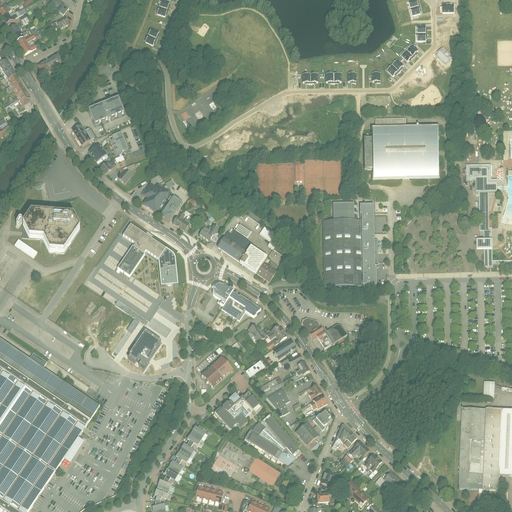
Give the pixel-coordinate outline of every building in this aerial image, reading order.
[(56,0),(44,0),(62,16),(67,10),(56,0)] [(408,0),(413,16),(421,14),(416,0),(408,0)] [(169,4),(162,2),(157,16),(165,18),(169,4)] [(454,5),(442,5),(442,14),(454,14),(454,5)] [(5,8),(0,10),(0,16),(5,25),(17,18),(14,14),(9,16),(5,8)] [(55,33),(58,31),(69,26),(65,18),(51,25),(55,33)] [(17,26),(8,30),(14,42),(23,37),(17,26)] [(426,42),(426,26),(416,26),(417,42),(426,42)] [(159,32),(151,29),(145,43),(153,46),(159,32)] [(17,43),(24,57),(37,50),(32,41),(36,40),(33,35),(17,43)] [(408,63),(419,52),(413,46),(402,57),(408,63)] [(444,50),(437,57),(445,65),(452,58),(444,50)] [(32,105),(2,52),(0,52),(0,70),(22,110),(32,105)] [(61,64),(57,56),(38,67),(43,75),(61,64)] [(394,78),(405,67),(399,61),(388,72),(394,78)] [(302,84),(318,83),(317,74),(301,75),(302,84)] [(326,84),(342,83),(341,74),(325,75),(326,84)] [(348,83),(357,83),(356,75),(348,75),(348,83)] [(372,75),(372,83),(381,83),(381,75),(372,75)] [(17,104),(15,100),(12,101),(11,98),(8,99),(10,103),(4,106),(5,109),(17,104)] [(124,113),(118,99),(88,111),(94,126),(124,113)] [(356,99),(346,99),(346,112),(356,112),(356,99)] [(372,171),(373,180),(439,179),(438,128),(406,128),(406,119),(375,120),(375,129),(372,129),(372,140),(364,140),(364,171),(372,171)] [(79,132),(73,135),(83,151),(97,141),(91,132),(85,135),(82,130),(79,132)] [(123,134),(112,138),(119,154),(129,150),(123,134)] [(95,148),(88,154),(97,164),(107,156),(110,154),(108,151),(105,152),(99,145),(95,148)] [(105,164),(100,168),(104,175),(116,167),(113,163),(107,167),(105,164)] [(489,166),(466,167),(466,182),(474,181),(474,194),(479,194),(480,241),(477,241),(477,246),(477,250),(483,250),(483,268),(493,268),(493,265),(506,265),(507,272),(511,271),(511,261),(493,262),(492,246),(492,229),(488,229),(488,194),(495,194),(495,189),(495,187),(495,182),(489,182),(489,166)] [(123,171),(117,179),(124,185),(131,177),(123,171)] [(171,181),(165,184),(169,189),(175,186),(171,181)] [(149,187),(146,192),(162,203),(168,194),(163,190),(162,192),(158,190),(157,192),(149,187)] [(172,198),(160,217),(171,224),(179,212),(183,206),(172,198)] [(198,208),(196,205),(198,204),(194,198),(190,201),(196,210),(198,208)] [(362,221),(322,222),(323,288),(364,287),(364,283),(377,283),(376,266),(375,266),(374,221),(374,203),(360,203),(360,212),(362,212),(362,221)] [(179,212),(171,224),(184,232),(192,220),(179,212)] [(16,228),(17,227),(19,224),(21,224),(20,232),(20,236),(20,239),(27,239),(41,240),(47,253),(62,254),(76,232),(68,217),(54,216),(50,216),(46,215),(21,214),(21,223),(20,223),(19,222),(19,221),(18,221),(17,221),(14,225),(14,226),(15,227),(16,228)] [(204,228),(214,220),(212,217),(202,225),(204,228)] [(130,225),(123,236),(135,245),(117,270),(129,277),(146,252),(158,259),(161,287),(178,286),(176,260),(176,258),(175,256),(174,254),(172,253),(130,225)] [(203,230),(198,238),(208,245),(218,230),(213,226),(209,233),(203,230)] [(228,232),(216,250),(268,284),(277,271),(264,263),(267,259),(250,248),(253,244),(247,239),(251,233),(240,226),(235,233),(233,231),(231,235),(228,232)] [(264,228),(259,235),(270,242),(268,246),(273,250),(280,240),(264,228)] [(18,240),(14,246),(33,259),(37,253),(18,240)] [(223,307),(221,310),(239,322),(245,313),(253,318),(257,316),(255,316),(261,311),(240,297),(239,298),(233,294),(233,293),(224,286),(222,286),(220,285),(218,285),(216,286),(215,286),(213,288),(211,289),(214,291),(213,293),(213,294),(213,296),(215,297),(221,302),(219,305),(223,307)] [(125,314),(129,309),(119,302),(115,306),(125,314)] [(306,319),(301,323),(313,342),(317,339),(325,335),(317,323),(306,319)] [(249,330),(258,344),(264,340),(255,326),(249,330)] [(276,346),(287,338),(279,327),(266,335),(270,341),(275,337),(277,340),(274,342),(276,346)] [(325,335),(317,339),(324,350),(347,336),(341,327),(337,327),(325,335)] [(144,369),(161,343),(145,333),(128,359),(144,369)] [(0,511),(29,511),(56,473),(64,461),(70,465),(81,448),(77,444),(101,408),(44,370),(48,364),(32,354),(28,360),(0,341),(0,511)] [(289,356),(296,352),(290,342),(283,346),(289,356)] [(236,343),(230,348),(234,352),(240,347),(236,343)] [(345,363),(340,354),(330,359),(335,368),(345,363)] [(304,363),(299,355),(288,362),(292,370),(297,367),(304,363)] [(222,360),(202,378),(212,389),(232,371),(222,360)] [(260,362),(245,373),(250,380),(265,369),(260,362)] [(301,374),(302,377),(309,373),(304,363),(297,367),(301,374)] [(280,378),(260,388),(266,398),(283,389),(303,379),(302,377),(301,374),(283,383),(280,378)] [(495,383),(484,383),(483,400),(494,400),(495,383)] [(320,395),(316,388),(311,391),(313,395),(310,397),(311,400),(320,395)] [(279,419),(290,414),(286,405),(290,402),(283,389),(266,398),(276,411),(274,413),(279,419)] [(222,410),(215,417),(230,433),(237,427),(240,430),(247,423),(245,420),(253,413),(256,416),(264,409),(249,392),(240,401),(234,395),(228,401),(229,402),(221,409),(222,410)] [(327,405),(323,397),(313,403),(310,405),(314,412),(327,405)] [(511,412),(462,410),(458,490),(499,492),(499,477),(511,477),(511,412)] [(324,414),(313,422),(322,433),(324,432),(326,427),(329,424),(327,421),(330,419),(324,414)] [(249,434),(244,441),(280,463),(288,467),(295,462),(295,460),(303,454),(271,416),(262,422),(259,425),(252,431),(249,434)] [(304,426),(295,434),(307,448),(308,447),(311,451),(318,445),(314,442),(316,440),(304,426)] [(356,439),(342,426),(337,440),(343,444),(345,439),(351,444),(356,439)] [(166,477),(163,483),(161,482),(154,496),(157,497),(154,503),(155,508),(151,509),(152,511),(165,511),(164,506),(160,507),(159,503),(161,499),(165,501),(172,486),(167,484),(170,480),(174,483),(183,469),(179,467),(181,463),(185,465),(194,452),(191,450),(193,446),(197,449),(205,435),(202,433),(204,431),(199,428),(197,430),(194,428),(186,442),(188,444),(186,447),(183,445),(175,459),(177,461),(175,464),(172,463),(163,476),(166,477)] [(223,441),(218,450),(222,452),(227,443),(223,441)] [(238,466),(273,486),(280,474),(228,443),(210,473),(227,484),(238,466)] [(368,452),(360,443),(350,453),(355,458),(359,454),(363,458),(368,452)] [(381,464),(372,457),(364,467),(367,469),(370,466),(372,468),(370,471),(373,474),(377,470),(381,464)] [(331,474),(324,472),(321,484),(328,486),(331,474)] [(397,482),(389,475),(384,481),(393,488),(397,482)] [(368,498),(350,483),(344,490),(362,505),(368,498)] [(197,488),(195,498),(221,504),(223,494),(197,488)] [(328,495),(316,496),(317,505),(329,504),(328,495)] [(252,502),(247,511),(269,511),(270,510),(252,502)]
